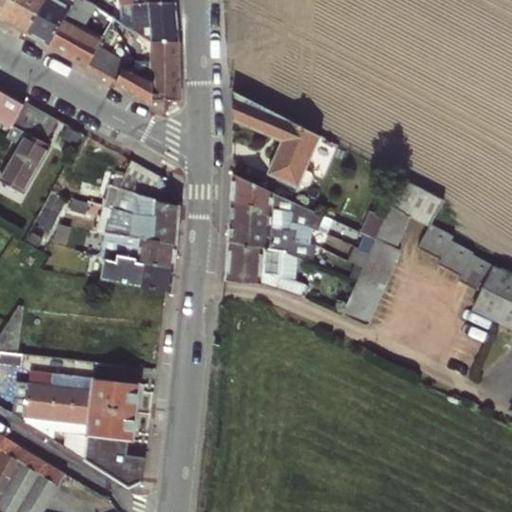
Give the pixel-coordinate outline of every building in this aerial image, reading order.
[(0,0),(0,19),(4,22),(16,0),(0,0)] [(27,35),(46,0),(16,0),(4,22),(27,35)] [(48,46),(74,0),(46,0),(27,35),(48,46)] [(96,6),(91,3),(87,0),(74,0),(48,46),(87,68),(101,42),(104,37),(85,26),(96,6)] [(179,43),(175,2),(132,5),(131,0),(119,0),(122,23),(140,36),(151,43),(179,43)] [(151,43),(140,36),(141,76),(152,82),(151,43)] [(128,58),(101,42),(87,68),(154,106),(154,102),(179,102),(179,43),(151,43),(152,82),(141,76),(124,67),(128,58)] [(0,86),(0,117),(11,123),(24,100),(0,86)] [(234,92),(234,119),(280,139),(266,172),(298,186),(318,135),(234,92)] [(56,118),(24,100),(11,123),(25,131),(5,164),(0,161),(0,194),(13,202),(55,131),(50,128),(56,118)] [(127,158),(121,180),(118,190),(156,197),(156,199),(166,201),(168,188),(158,175),(127,158)] [(319,228),(325,215),(233,173),(232,202),(294,210),(293,217),(298,217),(298,222),(319,228)] [(112,212),(177,224),(178,203),(166,201),(156,199),(156,197),(118,190),(121,180),(107,178),(103,209),(112,212)] [(443,200),(405,179),(390,206),(410,215),(429,224),(431,224),(443,200)] [(232,202),(230,224),(293,231),(293,222),(298,222),(298,217),(293,217),(294,210),(232,202)] [(410,215),(390,206),(377,241),(396,248),(410,215)] [(177,243),(177,224),(112,212),(111,223),(107,222),(106,229),(177,243)] [(327,232),(333,219),(325,215),(319,228),(327,232)] [(230,224),(229,243),(271,247),(283,248),(288,248),(288,250),(314,264),(318,246),(312,245),(299,244),(299,239),(293,238),(293,231),(230,224)] [(454,234),(431,224),(429,224),(419,247),(440,258),(438,263),(461,275),(458,280),(481,292),(473,308),(511,328),(511,275),(472,256),(474,253),(450,241),(454,234)] [(63,239),(73,241),(75,227),(66,225),(63,239)] [(102,250),(118,254),(119,248),(142,253),(141,258),(174,264),(177,243),(106,229),(105,229),(102,250)] [(312,245),(313,233),(293,231),(293,238),(299,239),(299,244),(312,245)] [(375,313),(401,250),(396,248),(377,241),(351,303),(375,313)] [(281,276),(283,248),(271,247),(229,243),(227,280),(258,283),(303,297),(308,285),(281,276)] [(114,281),(170,288),(174,264),(141,258),(142,253),(119,248),(118,254),(115,270),(96,266),(94,277),(114,281)] [(375,313),(351,303),(345,317),(369,326),(375,313)] [(10,305),(2,317),(0,321),(0,363),(19,366),(20,351),(14,350),(20,307),(10,305)] [(26,396),(135,409),(138,380),(123,379),(124,362),(92,359),(90,376),(28,369),(27,371),(22,370),(21,380),(27,380),(26,396)] [(27,380),(21,380),(14,379),(11,412),(24,420),(26,396),(27,380)] [(85,434),(82,457),(127,485),(140,478),(143,456),(126,454),(127,438),(132,438),(135,409),(26,396),(24,420),(37,428),(85,434)] [(0,434),(0,511),(40,511),(65,473),(0,434)]
